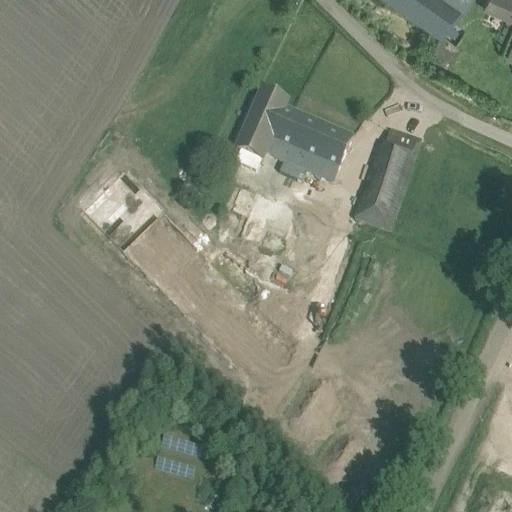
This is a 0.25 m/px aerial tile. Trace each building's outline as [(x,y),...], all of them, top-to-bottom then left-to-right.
[(441,0),(425,23),(443,36),(444,35),(450,26),(468,0),(441,0)] [(511,0),(487,0),(484,8),(511,19),(511,0)] [(236,154),(261,165),(265,155),(334,185),(353,140),(285,110),(288,104),(262,93),(236,154)] [(381,148),(356,222),(391,234),(416,160),(381,148)] [(257,308),(264,302),(190,223),(181,231),(123,170),(81,210),(252,389),(295,348),(257,308)] [(328,250),(338,220),(239,188),(231,211),(246,216),(240,235),(259,241),(263,229),(328,250)]
